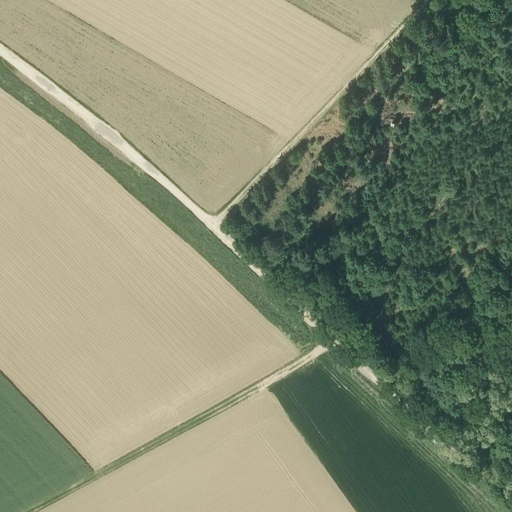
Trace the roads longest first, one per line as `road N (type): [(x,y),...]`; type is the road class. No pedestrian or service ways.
road 1 (track): [(511,507),(212,225),(0,46)]
road 2 (track): [(27,511),(338,341)]
road 3 (track): [(212,225),(430,0)]
